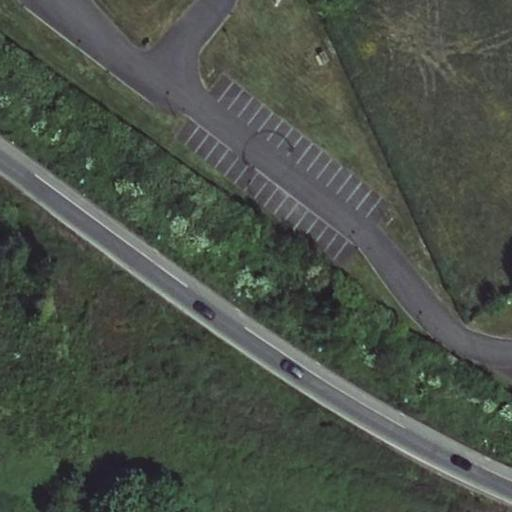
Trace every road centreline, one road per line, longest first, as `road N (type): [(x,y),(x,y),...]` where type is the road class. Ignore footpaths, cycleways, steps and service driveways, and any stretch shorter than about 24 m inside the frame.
road 1 (motorway): [(511,488),(286,363),(0,157)]
road 2 (residential): [(511,351),(473,346),(440,325),(368,237),(158,75)]
road 3 (residential): [(63,0),(111,47),(158,75)]
